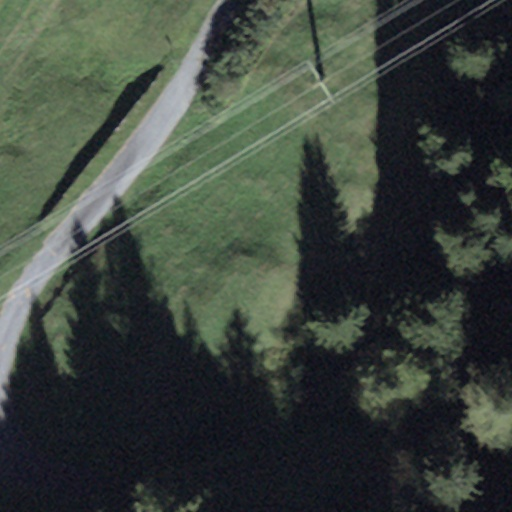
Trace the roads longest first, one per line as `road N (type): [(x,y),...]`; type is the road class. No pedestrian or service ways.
road 1 (track): [(0,453),(27,475),(106,489),(241,476),(321,453),(402,414),(511,341)]
road 2 (residential): [(235,0),(136,161),(27,296),(0,361)]
